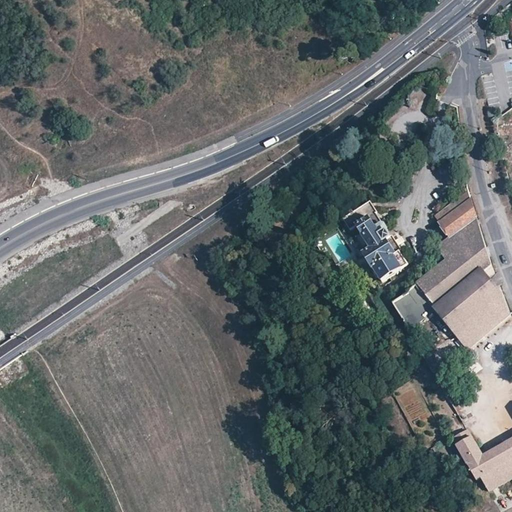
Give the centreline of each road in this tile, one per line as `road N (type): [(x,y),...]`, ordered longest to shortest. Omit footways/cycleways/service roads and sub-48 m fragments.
road 1 (secondary): [(365,81),(221,160),(52,217),(0,247)]
road 2 (unclassified): [(462,25),(485,185),(511,268)]
